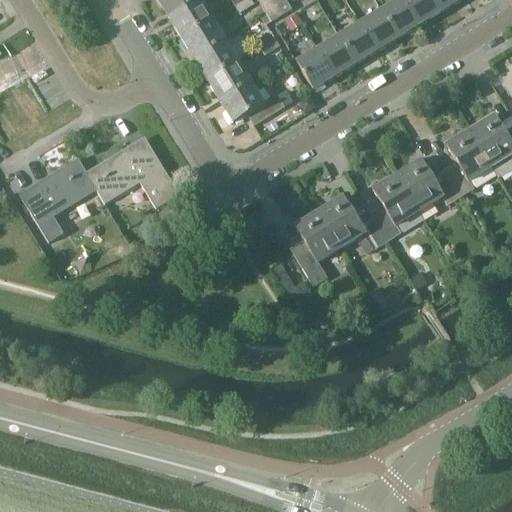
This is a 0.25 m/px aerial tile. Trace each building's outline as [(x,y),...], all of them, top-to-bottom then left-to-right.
[(156,0),(168,19),(170,18),(199,0),(156,0)] [(200,0),(199,0),(170,18),(168,19),(181,40),(213,21),(200,0)] [(249,0),(246,0),(234,8),(239,15),(253,6),(249,0)] [(265,13),(275,7),(285,1),(284,0),(263,0),(259,3),(265,13)] [(398,0),(380,11),(398,40),(419,27),(402,0),(398,0)] [(402,0),(419,27),(440,14),(431,0),(402,0)] [(431,0),(440,14),(461,1),(460,0),(431,0)] [(285,1),(275,7),(281,17),(291,11),(285,1)] [(265,13),(271,23),(281,17),(275,7),(265,13)] [(359,24),(377,53),(398,40),(380,11),(359,24)] [(295,15),(288,20),(292,28),(300,23),(295,15)] [(194,61),(196,60),(226,42),(213,21),(181,40),(194,61)] [(338,37),(356,66),(377,53),(359,24),(338,37)] [(255,42),(260,50),(275,41),(270,33),(255,42)] [(317,50),(334,78),(356,66),(338,37),(317,50)] [(275,41),(260,50),(265,57),(279,49),(275,41)] [(226,42),(196,60),(194,61),(207,83),(239,63),(226,42)] [(296,63),(313,92),(334,78),(317,50),(296,63)] [(220,104),(222,102),(252,84),(239,63),(207,83),(220,104)] [(252,84),(222,102),(220,104),(233,126),(246,117),(253,128),(284,109),(277,97),(264,104),(252,84)] [(309,98),(298,105),(305,116),(316,109),(309,98)] [(493,118),(469,132),(492,170),(498,180),(500,179),(504,178),(507,176),(510,174),(511,172),(511,128),(506,132),(500,125),(498,127),(493,118)] [(275,123),(266,129),(270,136),(279,130),(275,123)] [(455,163),(443,171),(460,199),(473,191),(469,184),(492,170),(469,132),(445,147),(455,163)] [(130,154),(127,149),(86,174),(77,161),(105,206),(140,185),(155,211),(179,197),(146,143),(130,154)] [(77,161),(35,187),(38,191),(21,201),(48,245),(63,236),(53,219),(96,193),(104,207),(105,206),(77,161)] [(420,162),(396,177),(419,215),(442,201),(446,207),(460,199),(443,171),(430,179),(420,162)] [(382,207),(369,215),(387,244),(400,236),(396,229),(419,215),(396,177),(372,192),(382,207)] [(14,178),(4,185),(12,198),(22,192),(14,178)] [(341,199),(318,213),(341,251),(355,242),(365,257),(387,244),(369,215),(356,223),(341,199)] [(290,252),(313,289),(327,280),(318,265),(341,251),(318,213),(294,228),(304,244),(290,252)] [(281,266),(272,271),(288,298),(297,292),(281,266)] [(421,273),(410,280),(418,292),(428,286),(421,273)] [(381,292),(371,298),(381,314),(391,308),(381,292)]
